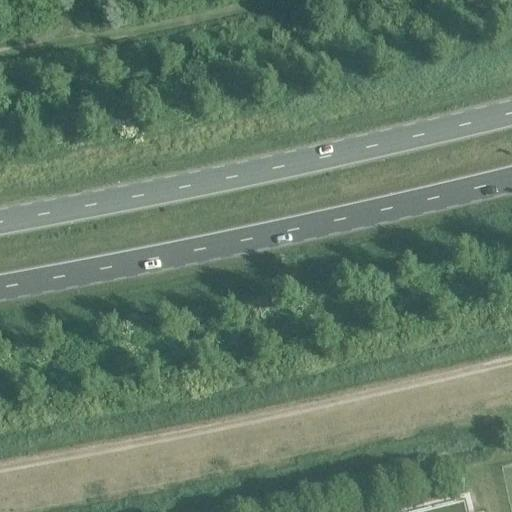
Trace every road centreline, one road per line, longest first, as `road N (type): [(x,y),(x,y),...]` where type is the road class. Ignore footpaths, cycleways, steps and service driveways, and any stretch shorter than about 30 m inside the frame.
road 1 (trunk): [(511,110),(0,220)]
road 2 (trunk): [(0,285),(511,177)]
